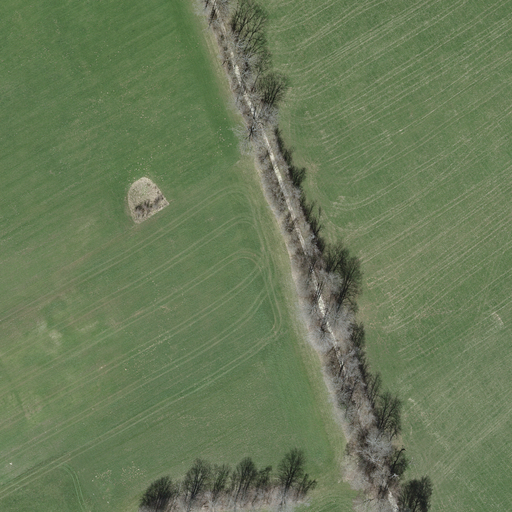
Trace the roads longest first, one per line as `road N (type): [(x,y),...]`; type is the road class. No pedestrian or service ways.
road 1 (track): [(216,0),(389,511)]
road 2 (track): [(376,480),(395,469),(367,359),(371,343),(511,271)]
